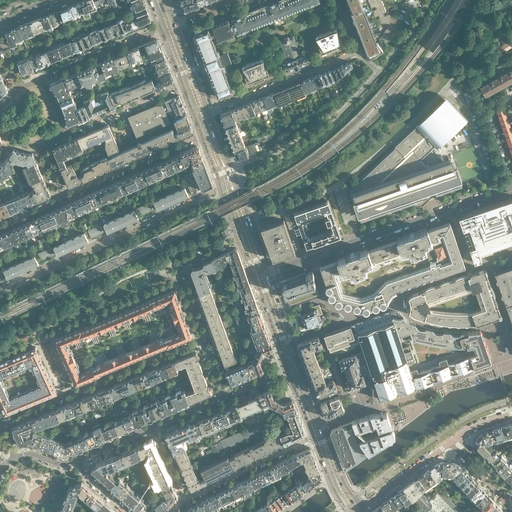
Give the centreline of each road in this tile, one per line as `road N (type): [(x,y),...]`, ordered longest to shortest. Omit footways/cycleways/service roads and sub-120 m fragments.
road 1 (residential): [(267,273),(511,187)]
road 2 (residential): [(0,288),(211,192)]
road 3 (residential): [(202,339),(0,426)]
road 4 (residential): [(0,354),(180,279)]
road 5 (residential): [(357,51),(205,113)]
road 6 (residential): [(206,132),(61,196)]
road 7 (secondary): [(206,132),(230,213),(260,275)]
road 8 (secondary): [(267,273),(212,134)]
road 9 (residential): [(318,434),(185,499)]
road 10 (residential): [(62,135),(188,82)]
road 11 (residential): [(158,29),(39,79)]
road 12 (secondary): [(205,113),(163,0)]
